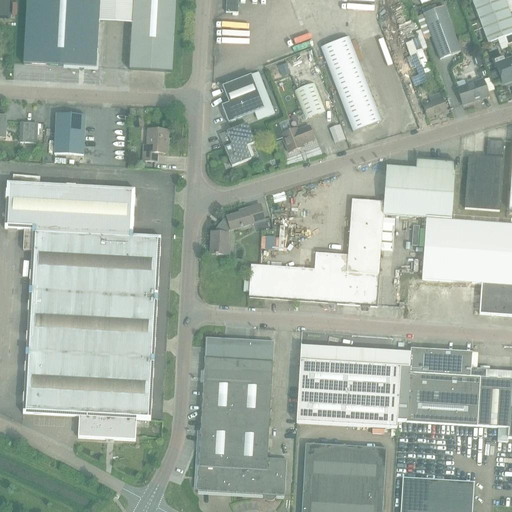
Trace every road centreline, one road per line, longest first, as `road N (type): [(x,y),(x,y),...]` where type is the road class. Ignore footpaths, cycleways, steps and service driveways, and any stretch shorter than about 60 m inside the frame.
road 1 (unclassified): [(193,199),(511,114)]
road 2 (unclassified): [(511,337),(185,315)]
road 3 (unclassified): [(197,103),(0,92)]
road 4 (unclassified): [(149,502),(178,428),(185,315)]
road 5 (unclassified): [(149,502),(0,427)]
